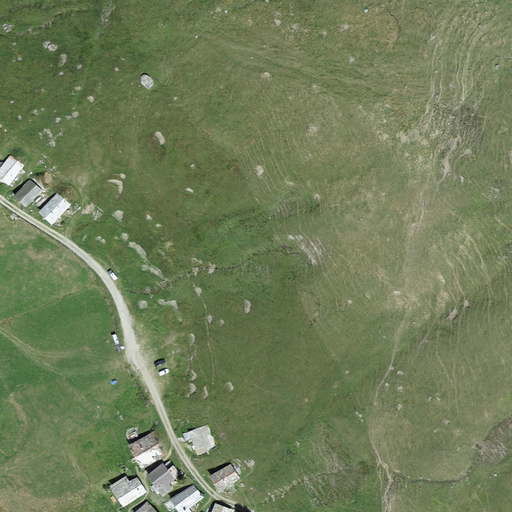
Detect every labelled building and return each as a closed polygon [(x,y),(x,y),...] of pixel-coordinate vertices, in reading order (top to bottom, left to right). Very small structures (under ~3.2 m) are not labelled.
[(11,157),(0,171),(0,178),(8,184),(20,168),(22,166),(11,157)] [(39,190),(29,180),(15,196),(25,206),(31,199),(39,190)] [(68,205),(57,194),(40,212),(52,223),(61,213),(68,205)] [(206,425),(190,432),(194,441),(198,452),(214,445),(206,425)] [(146,439),(130,447),(140,467),(163,455),(153,435),(146,439)] [(174,478),(162,464),(148,476),(162,495),(171,488),(167,483),(174,478)] [(230,465),(211,477),(219,489),(238,478),(230,465)] [(126,477),(111,486),(123,505),(145,492),(137,478),(129,483),(126,477)] [(202,498),(194,486),(172,500),(179,511),(190,511),(187,507),(190,505),(202,498)] [(154,511),(146,503),(140,508),(136,511),(154,511)]
